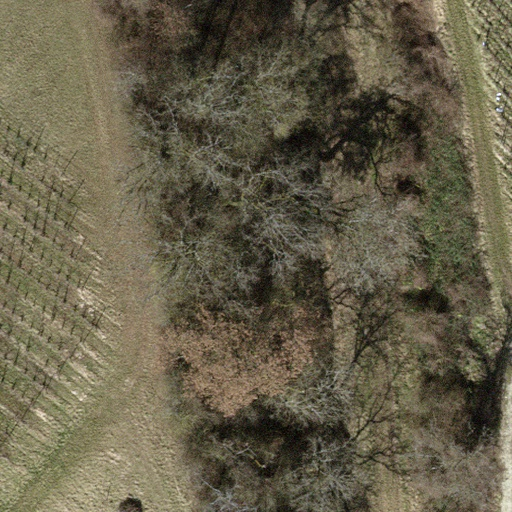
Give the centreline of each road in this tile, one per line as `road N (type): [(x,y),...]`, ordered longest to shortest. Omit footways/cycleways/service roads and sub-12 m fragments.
road 1 (track): [(337,0),(377,211),(392,511)]
road 2 (track): [(28,511),(138,375)]
